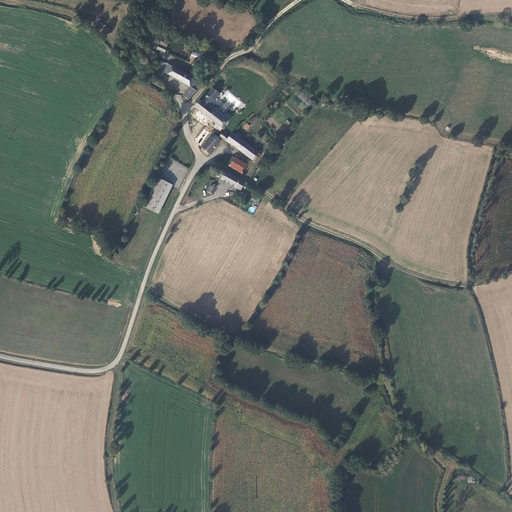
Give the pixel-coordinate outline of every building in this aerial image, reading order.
[(158,44),(155,49),(163,53),(165,48),(158,44)] [(186,59),(191,61),(196,50),(191,47),(186,59)] [(196,63),(199,56),(201,51),(196,50),(191,61),(196,63)] [(201,51),(199,56),(214,63),(216,58),(201,51)] [(198,81),(185,74),(170,66),(171,64),(171,63),(169,62),(167,62),(166,64),(166,63),(161,72),(188,87),(183,96),(189,99),(195,89),(196,90),(199,85),(196,83),(198,81)] [(212,125),(219,127),(227,121),(231,116),(217,105),(216,107),(211,103),(219,93),(213,88),(202,101),(198,99),(193,105),(215,122),(212,125)] [(195,135),(195,136),(200,140),(207,132),(200,127),(194,134),(195,135)] [(251,158),(257,150),(239,137),(241,135),(236,131),(234,134),(231,132),(228,136),(221,132),(219,135),(251,158)] [(210,133),(207,136),(214,141),(216,138),(210,133)] [(207,136),(199,146),(200,147),(198,148),(201,150),(202,149),(205,152),(214,141),(207,136)] [(231,156),(225,164),(238,173),(244,165),(231,156)] [(241,187),(244,183),(221,170),(216,178),(236,190),(239,185),(241,187)] [(167,183),(155,178),(141,206),(153,212),(167,183)] [(206,183),(202,188),(207,191),(210,186),(206,183)]
